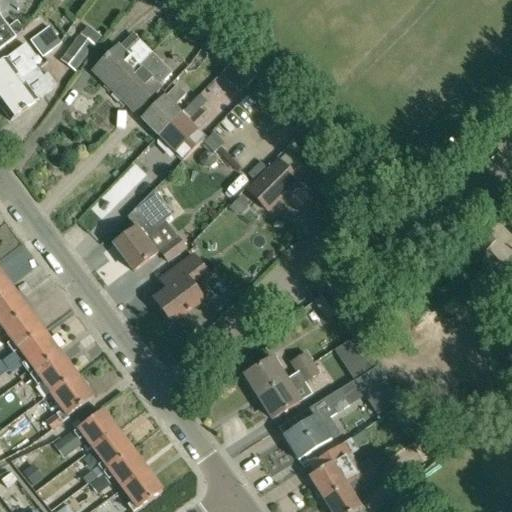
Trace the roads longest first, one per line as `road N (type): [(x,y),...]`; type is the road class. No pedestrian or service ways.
road 1 (residential): [(161,396),(314,248),(350,236),(419,238),(451,228),(511,166)]
road 2 (residential): [(161,396),(0,177)]
